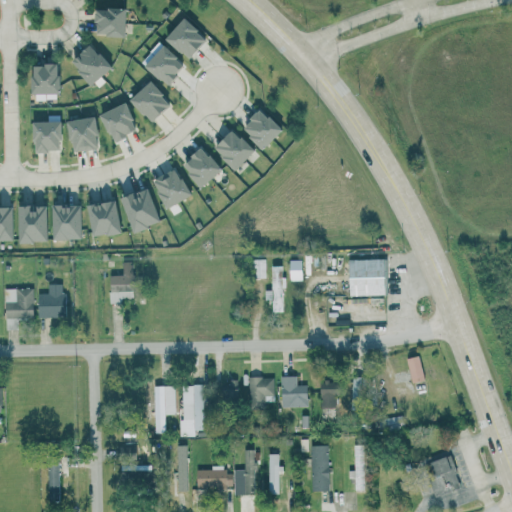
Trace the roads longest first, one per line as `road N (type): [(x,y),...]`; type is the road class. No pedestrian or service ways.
road 1 (primary): [(248,0),(358,125),(405,197),(511,470)]
road 2 (residential): [(0,350),(378,343),(458,317)]
road 3 (residential): [(0,179),(124,165),(154,150),(219,87)]
road 4 (residential): [(310,65),(374,34),(491,0)]
road 5 (residential): [(9,179),(4,0)]
road 6 (residential): [(96,349),(98,511)]
road 7 (residential): [(7,36),(54,36),(70,16),(53,0),(5,2)]
road 8 (residential): [(418,0),(297,49)]
